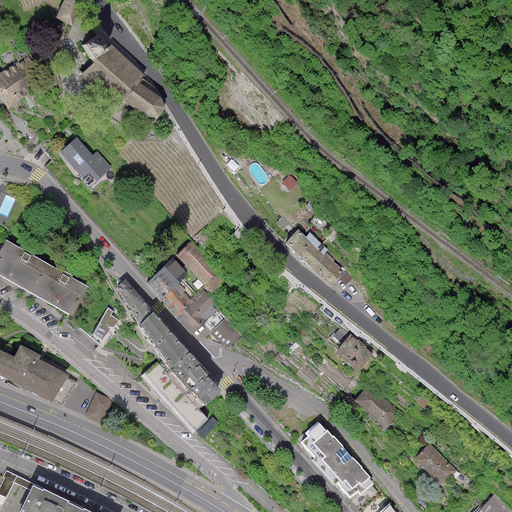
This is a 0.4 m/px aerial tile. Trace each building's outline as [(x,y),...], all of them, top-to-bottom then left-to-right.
[(63,0),(56,18),(65,22),(73,26),(81,10),(85,0),(63,0)] [(164,110),(165,108),(162,98),(140,82),(146,75),(112,45),(106,49),(97,35),(80,44),(93,63),(82,74),(116,109),(124,102),(147,116),(157,118),(162,113),(164,110)] [(40,89),(24,63),(0,77),(0,93),(9,108),(40,89)] [(78,139),(60,155),(91,191),(112,172),(98,156),(95,159),(78,139)] [(325,254),(298,229),(285,243),(312,268),(325,254)] [(0,271),(69,313),(83,288),(8,244),(0,257),(0,271)] [(186,246),(177,255),(212,292),(221,283),(186,246)] [(325,254),(312,268),(331,286),(344,272),(334,262),(335,260),(327,252),(325,254)] [(159,261),(142,278),(160,298),(173,283),(177,278),(159,261)] [(114,283),(139,321),(152,308),(121,276),(114,283)] [(173,283),(160,298),(173,315),(188,296),(173,283)] [(173,315),(190,331),(215,304),(197,285),(188,296),(173,315)] [(104,341),(118,315),(105,308),(99,318),(90,313),(81,328),(104,341)] [(139,321),(167,367),(188,351),(152,308),(139,321)] [(332,316),(348,329),(353,324),(337,310),(332,316)] [(236,342),(236,327),(223,328),(223,327),(215,328),(215,342),(236,342)] [(373,355),(352,335),(337,352),(358,371),(373,355)] [(14,357),(0,349),(0,375),(58,405),(72,377),(40,361),(43,357),(20,345),(14,357)] [(188,351),(167,367),(204,406),(223,391),(188,351)] [(151,360),(135,375),(188,427),(203,412),(151,360)] [(400,414),(369,387),(354,403),(386,431),(400,414)] [(114,402),(97,394),(85,417),(102,426),(114,402)] [(366,474),(314,421),(297,438),(349,491),(366,474)] [(457,473),(430,448),(417,462),(444,488),(457,473)] [(0,476),(0,511),(75,511),(63,506),(63,505),(38,493),(37,494),(27,489),(0,476)] [(510,511),(488,493),(472,511),(510,511)] [(392,511),(383,502),(373,511),(392,511)]
